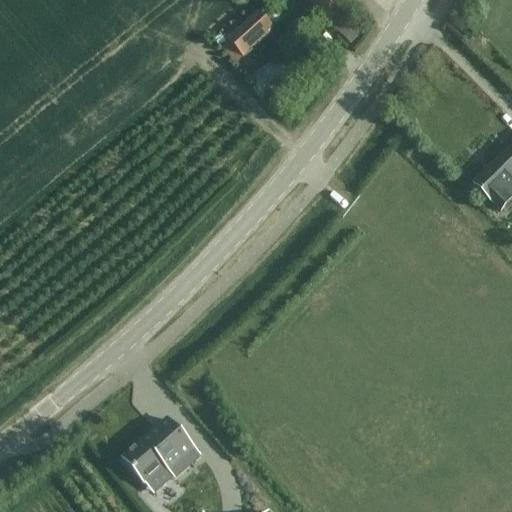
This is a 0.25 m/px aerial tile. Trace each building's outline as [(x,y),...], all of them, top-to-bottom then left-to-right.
[(306,0),(323,18),(342,0),(306,0)] [(257,14),(219,49),(235,67),(274,32),(257,14)] [(256,72),(272,65),(268,55),(252,61),(256,72)] [(299,92),(286,74),(261,92),(274,110),(299,92)] [(493,206),(500,213),(511,201),(511,148),(473,186),(493,206)] [(199,458),(167,421),(122,460),(144,486),(165,468),(175,480),(199,458)]
